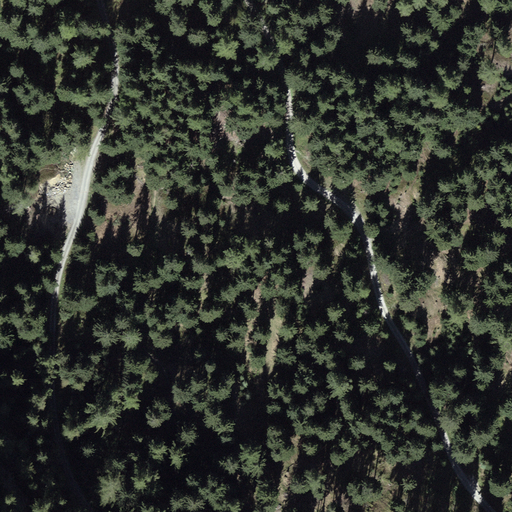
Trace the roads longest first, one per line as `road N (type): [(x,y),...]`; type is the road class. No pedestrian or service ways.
road 1 (track): [(491,511),(461,473),(387,318),(361,228),(295,166),(282,74),(248,0)]
road 2 (track): [(100,0),(115,94),(52,319),(57,430),(92,511)]
